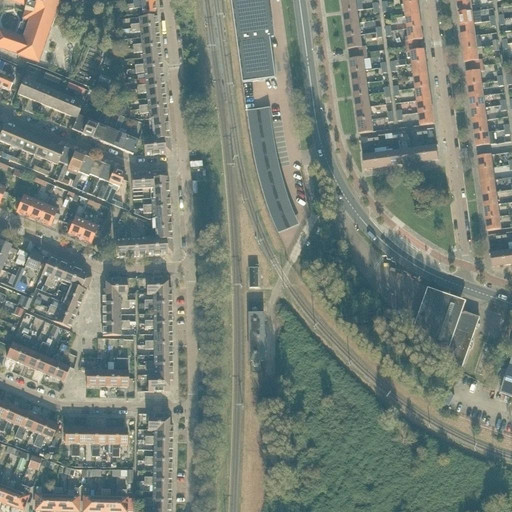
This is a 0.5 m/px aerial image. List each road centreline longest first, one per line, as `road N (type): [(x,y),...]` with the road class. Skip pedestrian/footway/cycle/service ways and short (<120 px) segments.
road 1 (secondary): [(460,286),(383,242),(335,179),(319,133),(300,0)]
road 2 (residential): [(460,286),(467,265),(433,0)]
road 3 (residential): [(0,221),(109,267),(190,267)]
road 4 (residential): [(192,408),(69,401),(0,373)]
road 5 (residential): [(0,110),(146,167),(186,165)]
road 6 (residential): [(186,165),(166,0)]
road 7 (residential): [(192,408),(190,267)]
